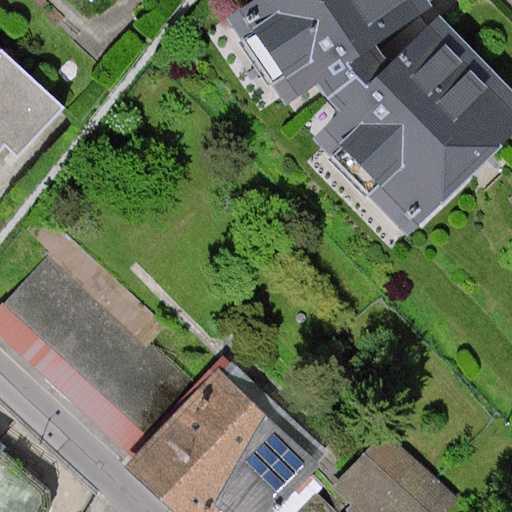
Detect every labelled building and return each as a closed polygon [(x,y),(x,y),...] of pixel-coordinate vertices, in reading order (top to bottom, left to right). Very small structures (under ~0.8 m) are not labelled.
[(511,92),(437,15),(427,0),(255,0),(226,20),(286,106),(317,85),(339,112),(314,140),(408,238),(511,135),(511,92)] [(67,107),(0,45),(0,153),(5,148),(18,160),(67,107)] [(48,252),(0,305),(0,333),(107,428),(186,339),(53,221),(35,241),(48,252)] [(231,345),(126,453),(187,511),(453,511),(472,493),(401,425),(359,469),(231,345)] [(0,511),(59,511),(67,496),(0,447),(0,511)]
